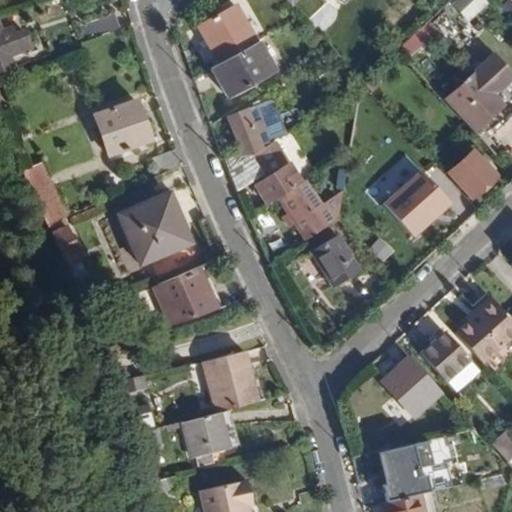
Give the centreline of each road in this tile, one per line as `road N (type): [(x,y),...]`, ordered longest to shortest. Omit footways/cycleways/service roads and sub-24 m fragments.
road 1 (residential): [(309,395),(206,179),(142,9)]
road 2 (residential): [(511,208),(309,395)]
road 3 (residential): [(342,511),(309,395)]
